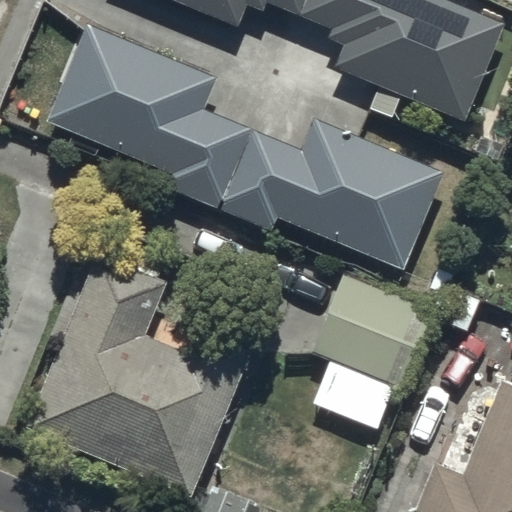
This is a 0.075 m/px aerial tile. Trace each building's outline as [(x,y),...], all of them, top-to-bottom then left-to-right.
[(158,0),(240,34),(249,12),(264,18),(268,9),(299,22),(307,0),(158,0)] [(337,75),(467,128),(506,31),(431,0),(311,0),(302,23),(333,36),(330,45),(346,52),(337,75)] [(169,194),(219,214),(253,136),(206,116),(220,85),(90,31),(49,129),(175,181),(169,194)] [(279,224),(405,277),(446,180),(316,125),(302,157),(256,138),(222,216),(273,237),(279,224)] [(92,250),(22,424),(190,491),(239,369),(143,330),(163,278),(92,250)] [(345,283),(314,358),(407,396),(438,320),(345,283)] [(331,368),(315,410),(379,435),(396,394),(331,368)] [(436,471),(419,511),(511,511),(511,390),(504,387),(465,483),(436,471)] [(253,511),(258,502),(198,480),(184,511),(253,511)]
